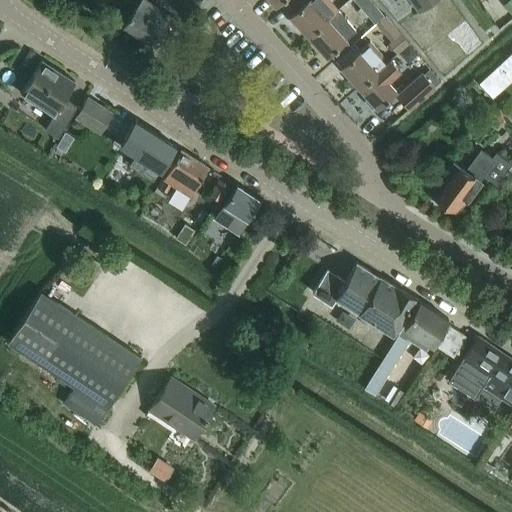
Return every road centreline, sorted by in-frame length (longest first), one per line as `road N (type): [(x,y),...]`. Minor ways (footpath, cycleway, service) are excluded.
road 1 (tertiary): [(511,334),(0,2)]
road 2 (residential): [(511,284),(398,213),(361,154),(229,0)]
